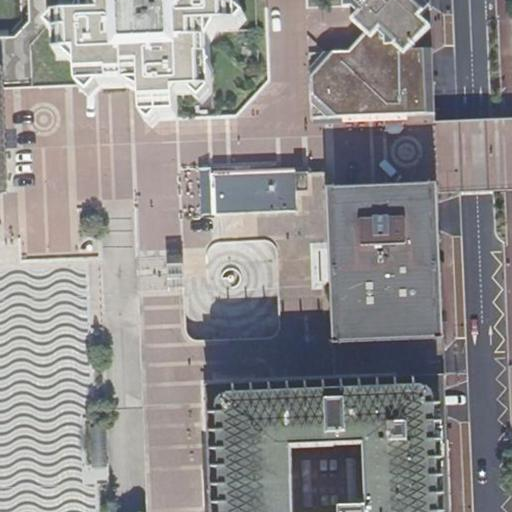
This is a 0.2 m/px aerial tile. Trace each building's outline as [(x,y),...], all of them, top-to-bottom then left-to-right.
[(84,0),(84,11),(76,22),(57,23),(50,34),(56,39),(58,64),(69,64),(79,74),(80,92),(90,103),(98,93),(99,93),(128,91),(145,99),(146,123),(153,131),(163,121),(184,120),(182,111),(192,98),(202,110),(210,100),(209,77),(214,72),(208,66),(208,48),(218,32),(238,30),(245,24),(248,21),(236,14),(236,0),(84,0)] [(210,100),(202,110),(192,98),(182,111),(184,120),(238,119),(270,84),(265,0),(236,0),(236,14),(248,21),(245,24),(238,30),(218,32),(208,48),(208,66),(214,72),(209,77),(210,100)] [(339,0),(351,9),(378,29),(409,52),(428,29),(417,20),(422,13),(408,0),(339,0)] [(322,121),(425,117),(423,52),(409,52),(378,29),(353,56),(329,56),(308,38),(307,57),(309,121),(322,121)] [(5,92),(4,72),(0,72),(0,201),(9,201),(5,92)] [(298,175),(298,169),(212,171),(213,217),(259,216),(299,215),(298,194),(298,175)] [(449,179),(450,190),(477,189),(476,177),(449,179)] [(332,344),(444,340),(440,263),(432,263),(431,204),(438,203),(437,197),(437,191),(328,194),(330,245),(331,291),(332,344)] [(432,263),(440,263),(438,203),(431,204),(432,263)] [(268,250),(234,246),(233,256),(267,260),(268,250)] [(449,511),(444,376),(204,387),(209,511),(449,511)]
